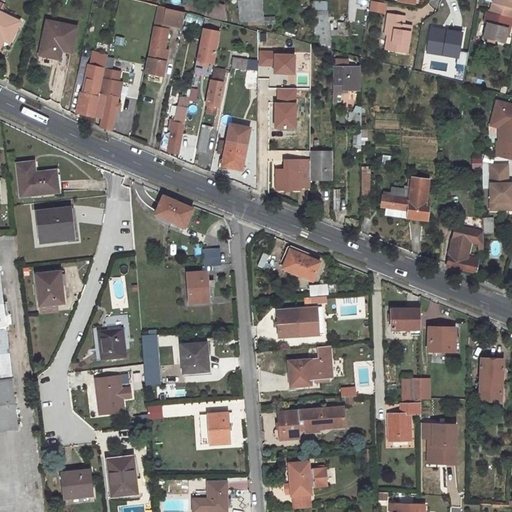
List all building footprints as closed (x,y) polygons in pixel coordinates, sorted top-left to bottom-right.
[(261,0),(253,0),(255,24),(263,24),(261,0)] [(313,1),(313,10),(323,9),(323,0),(313,1)] [(370,0),(369,11),(385,13),(386,2),(370,0)] [(511,0),(491,0),(489,9),(489,13),(511,18),(511,0)] [(210,1),(206,16),(225,21),(223,5),(210,1)] [(158,5),(154,22),(161,23),(165,7),(159,5),(158,5)] [(163,24),(182,28),(183,24),(185,12),(166,7),(163,24)] [(0,11),(0,45),(3,39),(10,42),(20,21),(0,11)] [(486,22),(482,38),(504,43),(508,29),(510,29),(511,20),(511,18),(489,13),(482,11),(480,21),(486,22)] [(390,22),(386,50),(400,52),(405,16),(389,13),(387,22),(390,22)] [(328,14),(317,15),(319,36),(324,36),(330,36),(328,14)] [(341,22),(329,22),(330,36),(336,35),(347,36),(348,16),(341,16),(341,22)] [(47,22),(40,54),(59,59),(61,50),(70,52),(75,27),(47,22)] [(348,23),(347,36),(355,36),(356,23),(348,23)] [(171,31),(153,27),(148,58),(144,73),(162,76),(171,31)] [(220,32),(202,29),(196,60),(201,61),(208,63),(213,64),(220,32)] [(431,31),(427,51),(457,57),(460,36),(461,33),(447,30),(446,34),(431,31)] [(258,31),(258,56),(266,56),(266,45),(276,47),(275,60),(283,60),(284,38),(258,31)] [(115,35),(113,44),(122,46),(124,38),(115,35)] [(324,36),(319,36),(320,47),(331,50),(330,36),(324,36)] [(80,93),(76,111),(94,116),(104,70),(107,55),(94,52),(93,58),(90,58),(82,93),(80,93)] [(233,59),(231,69),(257,69),(258,61),(247,61),(247,59),(233,59)] [(346,60),(332,60),(332,110),(336,110),(336,92),(344,92),(344,90),(359,90),(359,67),(346,67),(346,60)] [(210,79),(205,105),(207,105),(216,107),(218,107),(225,72),(214,69),(212,79),(210,79)] [(117,83),(119,73),(104,70),(94,116),(102,118),(100,127),(111,130),(120,83),(117,83)] [(149,74),(147,83),(157,86),(160,77),(149,74)] [(511,104),(496,100),(491,120),(505,123),(505,142),(498,142),(496,142),(496,156),(511,160),(511,104)] [(167,150),(178,153),(188,103),(177,101),(173,125),(170,125),(169,131),(170,131),(167,150)] [(207,105),(205,113),(215,115),(216,107),(207,105)] [(348,122),(360,122),(360,110),(347,111),(348,122)] [(498,142),(505,142),(505,123),(491,120),(490,125),(498,127),(498,142)] [(220,160),(220,165),(241,170),(246,144),(245,144),(248,131),(243,130),(243,127),(230,124),(223,160),(220,160)] [(201,127),(197,147),(204,148),(208,129),(201,127)] [(356,133),(357,147),(367,146),(366,132),(356,133)] [(332,152),(310,152),(310,160),(310,179),(332,179),(332,152)] [(383,154),(381,163),(389,164),(390,155),(383,154)] [(287,169),(275,169),(276,190),(300,190),(300,187),(310,187),(310,179),(310,160),(287,160),(287,169)] [(32,163),(16,164),(19,196),(57,192),(56,182),(55,173),(33,176),(32,163)] [(507,165),(490,165),(490,201),(495,201),(495,210),(510,210),(510,201),(511,201),(511,183),(508,183),(507,165)] [(407,216),(407,218),(427,220),(428,208),(425,207),(428,181),(411,179),(410,189),(390,186),(389,192),(384,192),(384,195),(382,195),(381,207),(386,208),(408,211),(407,216)] [(163,195),(156,212),(172,219),(171,222),(185,227),(190,216),(193,209),(176,201),(163,195)] [(447,203),(438,204),(439,222),(448,222),(447,203)] [(408,211),(386,208),(385,214),(407,216),(408,211)] [(68,209),(37,212),(41,242),(71,239),(70,230),(75,229),(75,223),(74,219),(69,219),(68,209)] [(492,218),(483,218),(483,231),(483,232),(492,232),(492,218)] [(455,225),(446,267),(475,273),(477,262),(469,260),(472,249),(483,251),(483,232),(483,231),(455,225)] [(219,248),(205,249),(205,259),(219,258),(219,248)] [(290,250),(282,269),(313,282),(320,263),(305,257),(290,250)] [(58,271),(35,274),(39,306),(64,303),(62,293),(61,293),(58,271)] [(207,271),(187,273),(189,302),(209,301),(208,286),(207,271)] [(0,429),(18,428),(4,311),(7,311),(6,298),(2,298),(0,276),(0,429)] [(326,284),(310,285),(311,297),(327,296),(326,284)] [(327,296),(311,297),(312,306),(327,305),(327,296)] [(295,309),(277,310),(278,324),(279,338),(297,336),(295,309)] [(405,309),(392,309),(392,329),(411,329),(411,334),(421,334),(421,309),(405,309)] [(430,327),(429,350),(455,351),(456,328),(441,327),(430,327)] [(123,328),(97,331),(98,345),(100,360),(126,357),(123,328)] [(205,370),(204,356),(207,355),(206,342),(181,344),(183,372),(205,370)] [(311,385),(311,379),(332,377),(329,347),(318,347),(319,359),(291,361),(292,374),(289,375),(290,387),(311,385)] [(158,357),(142,357),(143,363),(144,384),(159,383),(158,357)] [(482,359),(480,400),(502,401),(504,360),(493,360),(482,359)] [(102,391),(97,392),(100,415),(124,412),(119,375),(95,378),(96,385),(101,385),(102,389),(102,391)] [(422,379),(413,379),(413,398),(422,398),(422,379)] [(430,379),(422,379),(422,398),(430,399),(430,379)] [(401,413),(389,414),(390,428),(390,440),(411,440),(411,413),(422,413),(422,403),(401,404),(401,413)] [(146,404),(139,404),(140,417),(147,416),(146,406),(146,404)] [(344,408),(305,411),(306,426),(318,425),(318,428),(345,426),(344,408)] [(299,430),(298,411),(279,412),(280,427),(281,439),(299,438),(299,430)] [(305,411),(298,411),(299,430),(306,430),(306,426),(305,411)] [(227,414),(207,415),(209,445),(230,443),(228,428),(227,414)] [(429,462),(433,463),(434,424),(422,423),(422,438),(430,438),(429,462)] [(455,463),(457,425),(434,424),(433,463),(446,463),(455,463)] [(119,458),(107,459),(111,496),(137,493),(132,456),(119,458)] [(308,463),(291,464),(292,482),(290,482),(291,496),(311,495),(310,487),(326,486),(325,468),(308,469),(308,463)] [(79,472),(60,474),(63,499),(94,495),(90,468),(79,470),(79,472)] [(226,482),(208,482),(208,499),(208,511),(227,511),(226,498),(226,482)] [(388,501),(388,492),(379,491),(379,501),(388,501)] [(311,495),(291,496),(293,509),(312,508),(311,495)]
